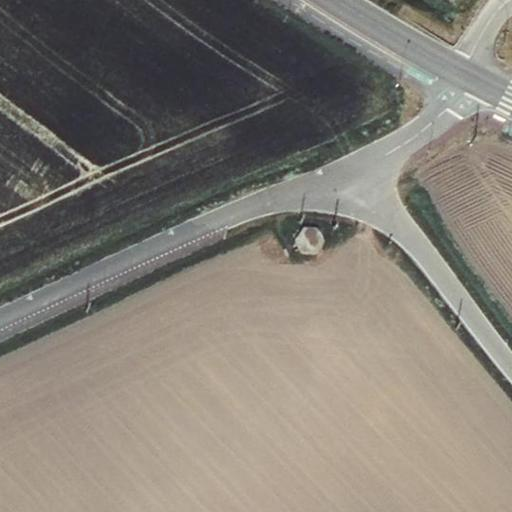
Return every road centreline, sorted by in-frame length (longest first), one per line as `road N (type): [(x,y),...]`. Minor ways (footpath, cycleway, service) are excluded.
road 1 (unclassified): [(0,321),(235,213),(357,169)]
road 2 (unclassified): [(511,367),(357,169)]
road 3 (unclassified): [(334,0),(464,74)]
road 4 (unclassified): [(357,169),(438,118),(464,74)]
